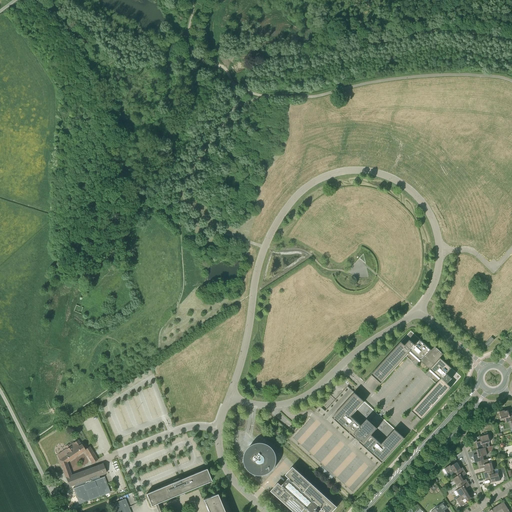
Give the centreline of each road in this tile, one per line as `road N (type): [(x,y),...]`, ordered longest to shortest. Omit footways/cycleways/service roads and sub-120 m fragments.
road 1 (unclassified): [(417,311),(439,263),(431,217),(385,175),(324,177),(302,188),(272,229),(229,396)]
road 2 (unclassified): [(229,396),(261,405),(308,396),(417,311)]
road 3 (secondary): [(480,383),(362,511)]
road 4 (secondary): [(382,511),(487,391)]
road 5 (unclassified): [(59,511),(0,390)]
road 6 (unclassified): [(264,511),(220,457),(217,429),(229,396)]
